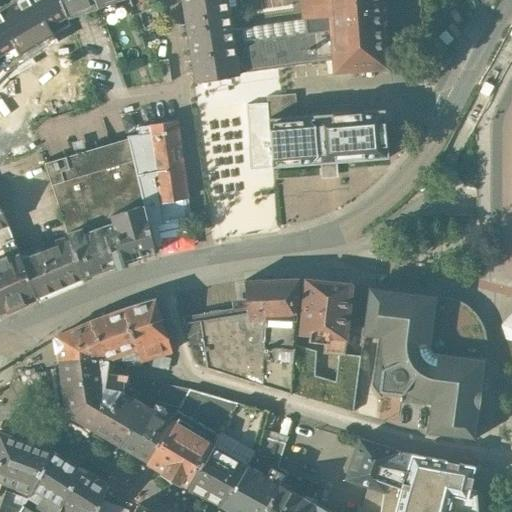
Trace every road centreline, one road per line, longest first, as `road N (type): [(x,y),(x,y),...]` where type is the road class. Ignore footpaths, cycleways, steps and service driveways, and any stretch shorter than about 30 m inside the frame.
road 1 (residential): [(161,275),(194,374),(420,441),(511,459)]
road 2 (residential): [(204,258),(168,0)]
road 3 (residential): [(448,110),(396,189),(342,228),(288,243)]
road 4 (residential): [(0,345),(161,275)]
road 5 (unknown): [(0,62),(42,138),(35,160),(0,174)]
road 6 (residential): [(448,110),(399,81),(393,0)]
road 7 (residential): [(511,4),(448,110)]
